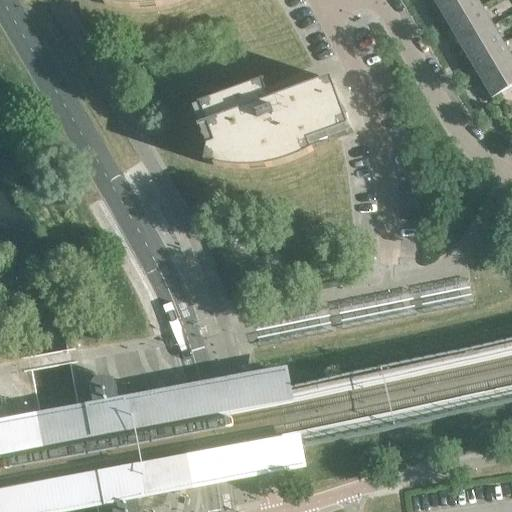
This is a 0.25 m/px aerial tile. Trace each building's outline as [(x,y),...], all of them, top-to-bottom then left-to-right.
[(97,0),(97,3),(108,5),(108,6),(107,5),(107,6),(121,9),(126,9),(130,9),(135,10),(141,10),(144,9),(149,9),(155,8),(161,8),(166,7),(174,4),(183,2),(187,0),(97,0)] [(457,0),(433,0),(440,11),(457,0)] [(482,9),(476,0),(457,0),(440,11),(450,28),(482,9)] [(493,27),(482,9),(450,28),(461,46),(493,27)] [(503,44),(493,27),(461,46),(471,63),(503,44)] [(511,62),(511,59),(503,44),(471,63),(481,81),(511,62)] [(511,62),(481,81),(492,99),(502,94),(503,97),(511,91),(511,62)] [(331,80),(327,82),(270,103),(263,84),(265,84),(264,82),(228,95),(222,97),(199,106),(199,108),(193,110),(200,128),(199,129),(200,131),(208,128),(215,146),(208,148),(205,164),(216,166),(216,167),(215,167),(214,168),(228,170),(237,171),(243,171),(248,171),(254,171),(258,171),(264,170),(273,168),(280,166),(287,164),(296,161),(301,159),(305,157),(314,152),(313,152),(311,153),(311,150),(349,129),(346,120),(347,120),(348,119),(339,103),(331,80)] [(127,431),(85,439),(91,476),(134,467),(127,431)]
